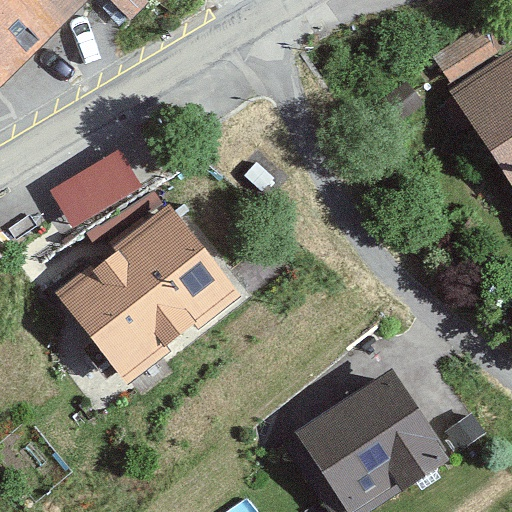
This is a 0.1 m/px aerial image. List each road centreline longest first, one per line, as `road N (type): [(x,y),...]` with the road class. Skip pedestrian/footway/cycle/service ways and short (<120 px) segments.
road 1 (residential): [(261,19),(299,138),(410,295),(511,377)]
road 2 (tertiary): [(261,19),(0,168)]
